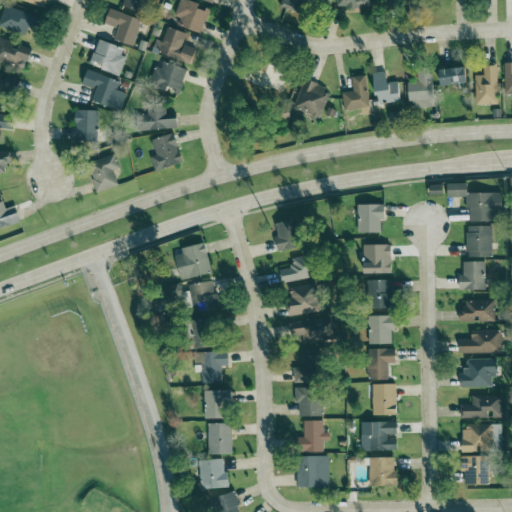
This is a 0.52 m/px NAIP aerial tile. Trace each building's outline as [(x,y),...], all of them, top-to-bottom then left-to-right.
[(18,0),(47,10),(49,0),(18,0)] [(123,0),(122,7),(140,11),(142,0),(123,0)] [(210,10),(184,0),(180,0),(174,16),(180,18),(177,25),(201,34),(210,10)] [(282,0),(280,6),(299,13),(304,0),(282,0)] [(369,0),(336,0),(336,8),(369,8),(369,0)] [(0,26),(25,36),(33,16),(6,6),(0,20),(0,26)] [(141,19),(110,9),(105,24),(118,28),(114,40),(133,46),(141,19)] [(186,33),(167,27),(162,42),(156,40),(152,51),(192,63),(196,49),(183,44),(186,33)] [(0,59),(25,68),(32,49),(16,44),(16,43),(0,37),(0,59)] [(102,66),(101,69),(117,76),(127,50),(99,39),(90,62),(102,66)] [(151,85),(179,94),(186,69),(159,60),(151,85)] [(476,105),(498,105),(497,65),(483,65),(484,76),(476,76),(476,105)] [(442,86),(468,83),(466,67),(440,70),(442,86)] [(409,82),(410,108),(435,107),(432,68),(417,69),(418,82),(409,82)] [(82,85),(96,89),(92,102),(121,110),(126,93),(116,91),(119,80),(86,70),(82,85)] [(372,73),(376,105),(400,102),(398,82),(387,83),(386,72),(372,73)] [(342,92),(344,111),(361,109),(362,116),(370,115),(367,75),(351,77),(353,92),(342,92)] [(294,110),(322,117),(329,88),(302,81),(294,110)] [(140,106),(141,131),(178,129),(177,117),(165,117),(165,105),(140,106)] [(71,143),(97,144),(98,111),(76,110),(75,128),(71,128),(71,143)] [(0,127),(11,129),(13,116),(0,114),(0,127)] [(152,140),(156,155),(150,157),(155,171),(183,163),(174,133),(152,140)] [(0,174),(9,174),(8,151),(0,151),(0,174)] [(97,193),(118,186),(113,170),(118,169),(114,155),(88,163),(97,193)] [(467,194),(467,183),(447,184),(447,197),(468,197),(468,222),(493,221),(492,216),(502,216),(502,193),(467,194)] [(430,185),(430,194),(443,194),(443,185),(430,185)] [(0,229),(20,224),(15,206),(5,208),(3,202),(0,202),(0,229)] [(357,205),(358,233),(381,233),(380,221),(384,220),(384,205),(357,205)] [(274,239),(278,252),(302,246),(296,221),(279,226),(282,237),(274,239)] [(467,257),(492,258),(492,226),(467,226),(467,257)] [(181,281),(212,273),(205,243),(181,249),(182,254),(175,256),(181,281)] [(391,273),(391,245),(363,245),(364,274),(391,273)] [(308,256),(290,259),(292,269),(280,270),(282,283),(311,279),(308,256)] [(463,262),(463,274),(459,274),(459,290),(486,290),(486,262),(463,262)] [(390,280),(368,280),(368,308),(391,308),(390,280)] [(190,284),(193,313),(221,310),(219,293),(214,294),(213,282),(190,284)] [(318,313),(315,285),(286,288),(289,316),(318,313)] [(494,300),(461,301),(461,322),(495,321),(494,300)] [(395,316),(368,316),(368,344),(391,344),(391,332),(395,332),(395,316)] [(214,318),(192,321),(195,349),(217,347),(214,318)] [(303,335),(303,344),(332,341),(330,318),(289,322),(290,336),(303,335)] [(501,353),(500,330),(471,331),(471,339),(459,339),(460,354),(501,353)] [(395,349),(368,349),(368,380),(388,380),(388,364),(395,364),(395,349)] [(294,384),(323,383),(321,351),(300,351),(301,368),(294,368),(294,384)] [(228,352),(194,352),(194,364),(202,364),(202,383),(222,383),(222,366),(228,366),(228,352)] [(462,360),(463,388),(495,387),(494,359),(462,360)] [(372,385),(373,416),(396,415),(396,384),(372,385)] [(299,417),(322,416),(322,388),(295,388),(295,404),(298,404),(299,417)] [(229,391),(204,391),(205,419),(229,419),(229,391)] [(461,419),(502,418),(502,396),(472,396),(472,405),(461,405),(461,419)] [(303,437),(297,437),(298,452),(324,452),(324,442),(330,442),(330,433),(323,433),(323,421),(303,421),(303,437)] [(397,440),(388,440),(388,435),(397,435),(397,422),(361,422),(360,451),(397,451),(397,440)] [(208,424),(209,455),(232,455),(232,423),(208,424)] [(502,424),(463,425),(463,453),(502,452),(502,424)] [(329,488),(329,456),(297,457),(297,488),(329,488)] [(463,486),(489,485),(489,456),(463,456),(463,486)] [(394,458),(369,458),(369,487),(398,486),(398,471),(394,471),(394,458)] [(229,489),(228,473),(224,473),(223,460),(199,461),(200,489),(229,489)] [(217,511),(223,511),(239,511),(235,492),(213,498),(216,511),(217,511)]
